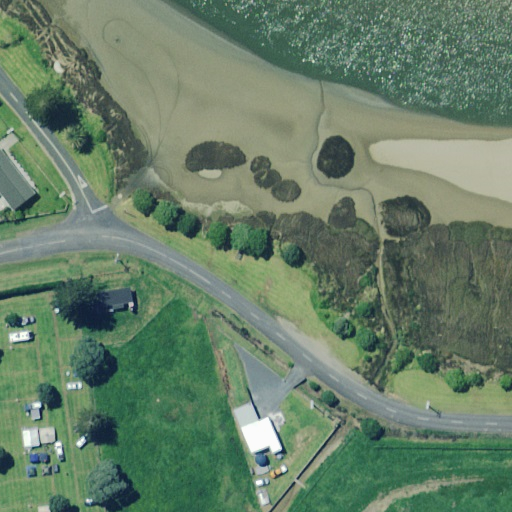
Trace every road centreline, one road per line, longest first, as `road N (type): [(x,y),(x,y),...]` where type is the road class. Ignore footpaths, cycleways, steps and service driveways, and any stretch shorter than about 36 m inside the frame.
road 1 (tertiary): [(97,235),(154,248),(185,265),(364,396),(425,420),(511,424)]
road 2 (residential): [(97,235),(77,178),(0,76)]
